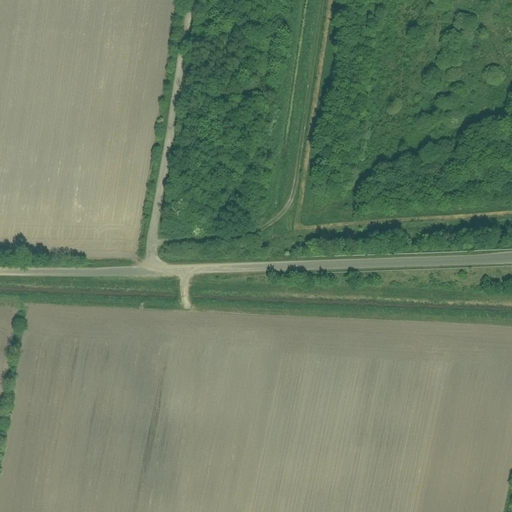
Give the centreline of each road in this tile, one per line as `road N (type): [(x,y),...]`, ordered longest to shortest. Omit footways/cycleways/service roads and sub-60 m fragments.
road 1 (unclassified): [(150,271),(511,260)]
road 2 (track): [(152,237),(253,230),(288,205),(298,188),(324,0)]
road 3 (unclassified): [(150,271),(191,0)]
road 4 (unclassified): [(0,272),(150,271)]
